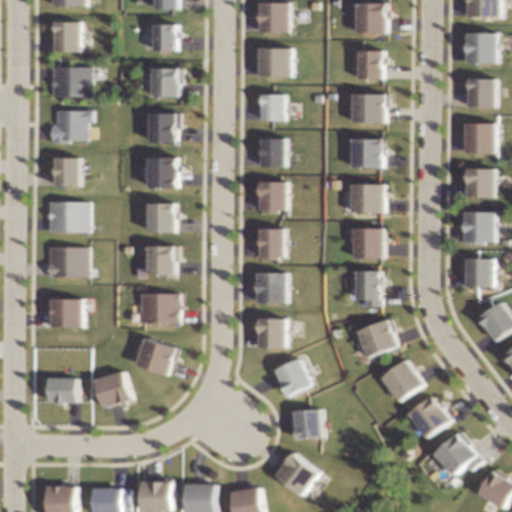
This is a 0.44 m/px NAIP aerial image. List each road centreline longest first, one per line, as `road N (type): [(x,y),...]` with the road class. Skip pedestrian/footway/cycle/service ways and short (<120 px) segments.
road 1 (residential): [(228,0),(222,360),(207,409),(155,440),(128,446),(15,444)]
road 2 (residential): [(15,0),(14,511)]
road 3 (residential): [(511,430),(434,324),(428,294),(433,0)]
